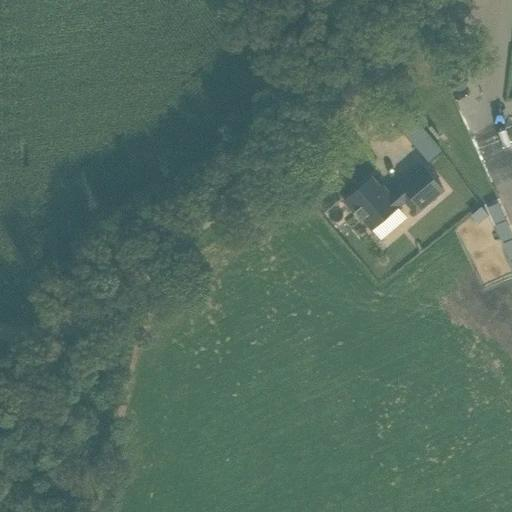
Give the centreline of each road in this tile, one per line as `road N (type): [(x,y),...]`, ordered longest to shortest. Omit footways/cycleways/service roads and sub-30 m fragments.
road 1 (unclassified): [(0,328),(52,328),(112,302),(463,0)]
road 2 (track): [(0,469),(112,302)]
